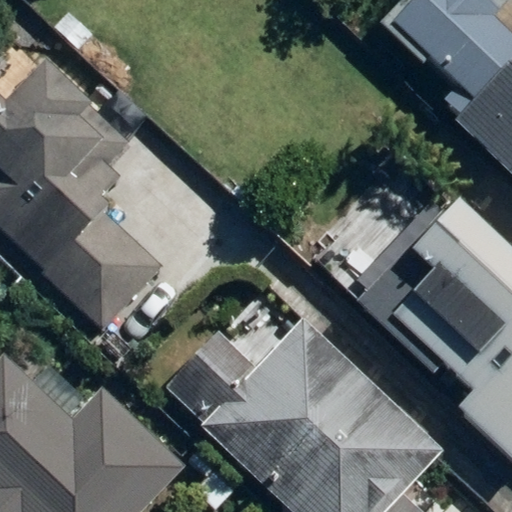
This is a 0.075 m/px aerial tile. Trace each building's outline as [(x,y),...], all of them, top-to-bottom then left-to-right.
[(472,88),(459,100),(511,153),(511,0),(420,0),(403,18),(472,88)] [(4,63),(0,67),(0,228),(110,331),(173,265),(83,180),(137,123),(60,51),(27,85),(4,63)] [(511,223),(481,194),(386,294),(484,387),(464,407),(511,452),(511,223)] [(281,348),(247,314),(175,386),(300,511),(444,511),(421,488),(458,452),(318,312),(281,348)] [(84,419),(12,349),(0,361),(0,497),(15,511),(148,511),(194,464),(115,387),(84,419)]
